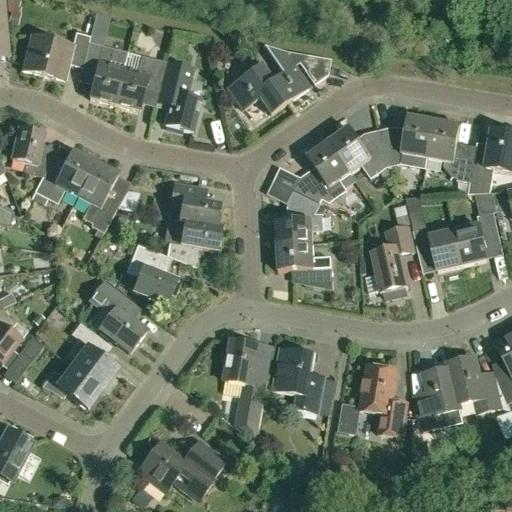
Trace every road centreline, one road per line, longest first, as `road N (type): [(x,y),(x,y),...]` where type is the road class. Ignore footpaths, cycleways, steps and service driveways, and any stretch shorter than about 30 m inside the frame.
road 1 (residential): [(511,108),(361,89),(243,170)]
road 2 (residential): [(511,296),(425,336),(243,316)]
road 3 (residential): [(0,102),(32,105),(174,160),(243,170)]
road 4 (residential): [(243,316),(193,333),(104,453)]
road 5 (residential): [(243,316),(243,170)]
